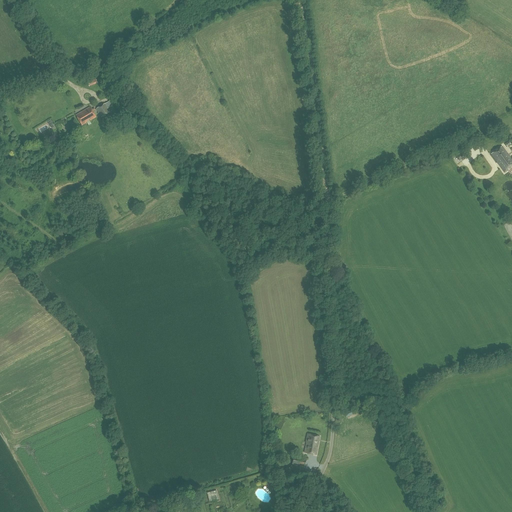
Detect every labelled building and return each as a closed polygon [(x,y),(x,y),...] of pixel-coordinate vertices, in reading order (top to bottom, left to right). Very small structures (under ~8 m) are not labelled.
[(87,82),(89,87),(98,83),(96,78),(87,82)] [(96,109),(101,117),(111,112),(108,108),(113,105),(110,101),(105,103),(96,109)] [(76,115),(82,125),(87,123),(86,122),(89,120),(90,121),(96,117),(90,107),(76,115)] [(491,154),(505,173),(509,170),(508,169),(511,167),(511,168),(511,167),(511,159),(502,146),(491,154)] [(456,156),(459,161),(462,159),(463,161),(469,156),(464,150),(456,156)] [(345,413),(347,418),(358,412),(356,408),(345,413)] [(305,453),(316,455),(320,437),(308,434),(306,443),(307,443),(305,453)] [(295,454),(291,465),(304,468),(308,458),(295,454)] [(280,474),(292,479),(294,476),(282,470),(280,474)] [(265,486),(272,491),(276,486),(277,484),(270,479),(268,482),(265,486)]
